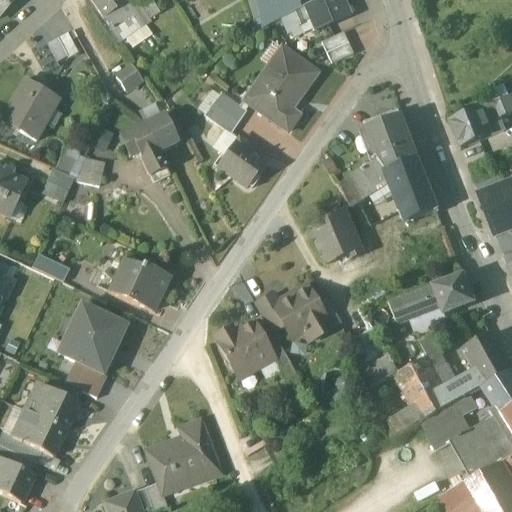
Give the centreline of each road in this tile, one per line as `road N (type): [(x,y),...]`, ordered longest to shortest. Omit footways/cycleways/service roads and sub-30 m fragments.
road 1 (residential): [(408,53),(345,89),(64,511)]
road 2 (tertiary): [(511,329),(461,228),(408,53)]
